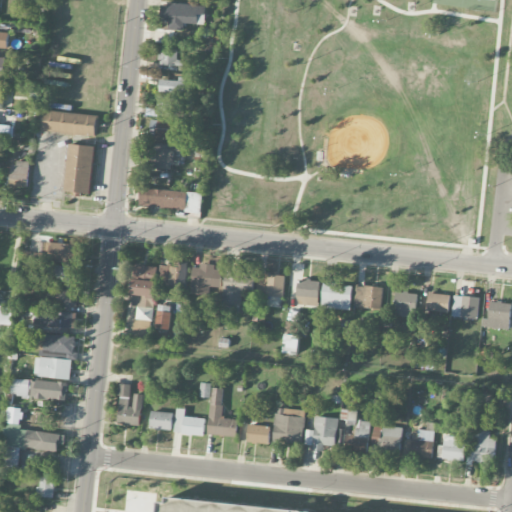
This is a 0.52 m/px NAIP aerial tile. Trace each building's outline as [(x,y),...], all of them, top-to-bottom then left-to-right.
[(184,30),(185,24),(198,24),(198,15),(205,15),(206,6),(161,4),(160,20),(169,20),(168,29),(184,30)] [(0,47),(8,47),(9,31),(0,31),(0,47)] [(176,64),(177,50),(159,49),(158,63),(176,64)] [(193,82),(185,81),(185,80),(160,79),(159,92),(193,93),(193,82)] [(158,112),(186,114),(187,98),(159,97),(158,112)] [(96,137),(98,116),(45,110),(43,131),(96,137)] [(178,138),(180,123),(152,120),(150,135),(178,138)] [(0,137),(13,138),(13,126),(0,125),(0,137)] [(95,146),(69,144),(66,192),(92,193),(95,146)] [(29,163),(11,162),(10,186),(29,186),(29,163)] [(203,192),(141,189),(140,208),(202,212),(203,192)] [(86,244),(41,242),(40,261),(85,263),(86,244)] [(159,289),(176,290),(177,281),(186,282),(187,262),(174,261),(174,266),(160,265),(159,289)] [(134,275),(156,278),(157,267),(136,264),(134,275)] [(46,276),(79,277),(79,266),(47,265),(46,276)] [(221,288),(222,270),(215,270),(215,266),(193,265),(192,293),(207,294),(207,287),(221,288)] [(224,304),(242,305),(242,292),(253,292),(253,275),(244,275),(244,269),(225,268),(224,304)] [(284,274),(258,273),(257,296),(283,297),(284,274)] [(155,281),(133,280),(133,296),(155,296),(155,281)] [(297,305),(318,306),(319,281),(298,280),(297,305)] [(322,309),(351,309),(352,285),(322,285),(322,309)] [(381,309),(382,287),(356,285),(355,307),(381,309)] [(77,306),(78,290),(53,289),(52,305),(77,306)] [(417,316),(418,293),(395,292),(395,316),(417,316)] [(427,311),(449,312),(450,294),(429,293),(427,311)] [(133,338),(147,339),(148,320),(153,321),(155,298),(133,296),(132,306),(136,306),(133,338)] [(452,317),(478,319),(479,297),(453,296),(452,317)] [(511,303),(488,302),(486,327),(509,329),(511,303)] [(0,323),(14,324),(14,306),(0,305),(0,323)] [(169,329),(171,311),(162,310),(163,306),(158,305),(155,328),(169,329)] [(77,312),(52,311),(53,308),(36,307),(35,332),(76,333),(77,312)] [(44,355),(76,356),(77,336),(45,335),(44,355)] [(297,354),(299,336),(285,335),(283,353),(297,354)] [(71,378),(72,359),(36,358),(35,377),(71,378)] [(31,379),(12,379),(11,396),(30,397),(31,379)] [(35,399),(67,400),(68,382),(36,381),(35,399)] [(210,397),(211,383),(201,383),(200,397),(210,397)] [(118,424),(141,425),(143,394),(131,394),(132,384),(120,384),(118,424)] [(209,435),(237,437),(238,419),(222,418),(224,388),(211,388),(209,435)] [(61,434),(21,430),(23,408),(7,407),(3,445),(59,451),(61,434)] [(341,422),(356,422),(357,408),(341,407),(341,422)] [(185,417),(185,409),(176,408),(175,434),(205,435),(205,418),(185,417)] [(304,409),(275,409),(275,442),(304,443),(304,409)] [(173,412),(151,411),(150,429),(172,430),(173,412)] [(336,446),(338,418),(315,417),(314,431),(306,430),(305,444),(313,445),(313,451),(323,451),(323,446),(336,446)] [(367,454),(371,422),(358,420),(356,435),(347,434),(345,451),(367,454)] [(247,442),(269,444),(270,426),(248,425),(247,442)] [(400,454),(402,427),(374,425),(373,442),(379,442),(378,452),(400,454)] [(413,440),(404,440),(403,457),(433,458),(434,431),(413,430),(413,440)] [(494,463),(494,439),(491,439),(491,431),(472,430),(471,463),(494,463)] [(465,460),(466,437),(445,436),(444,445),(438,445),(438,459),(465,460)] [(20,467),(20,448),(2,448),(2,467),(20,467)] [(54,498),(55,478),(39,477),(38,497),(54,498)] [(159,511),(315,511),(316,510),(169,499),(168,503),(160,502),(159,511)]
